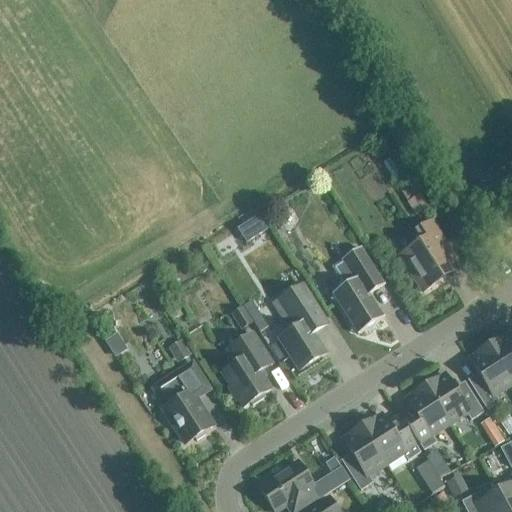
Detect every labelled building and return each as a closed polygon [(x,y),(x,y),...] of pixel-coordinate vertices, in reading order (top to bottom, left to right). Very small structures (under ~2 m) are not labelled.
[(409,149),(400,155),(410,169),(419,163),(409,149)] [(435,205),(448,198),(440,184),(427,191),(435,205)] [(257,217),(238,230),(246,244),(266,231),(257,217)] [(417,285),(423,294),(449,278),(452,281),(446,270),(456,264),(430,223),(414,234),(421,244),(399,257),(410,273),(408,275),(415,286),(417,285)] [(335,294),(332,296),(333,298),(331,301),(337,304),(351,326),(351,333),(355,333),(357,336),(364,332),(372,332),(377,324),(383,320),(368,297),(383,288),(360,250),(341,262),(343,263),(333,270),(341,283),(335,294)] [(294,329),(277,340),(299,374),(326,356),(309,329),(323,320),(302,286),(277,302),(294,329)] [(230,317),(240,332),(252,325),(249,321),(242,310),(230,317)] [(258,315),(249,321),(252,325),(258,334),(267,329),(258,315)] [(199,332),(188,340),(197,354),(208,346),(199,332)] [(238,402),(243,409),(250,405),(252,408),(265,400),(263,397),(270,392),(261,377),(261,373),(272,366),(252,336),(226,352),(235,366),(221,375),(230,389),(227,391),(235,404),(238,402)] [(511,342),(508,336),(488,349),(511,386),(511,342)] [(191,357),(181,342),(167,351),(177,366),(191,357)] [(481,381),(471,387),(486,412),(499,404),(495,397),(511,386),(488,349),(468,362),(481,381)] [(207,391),(191,367),(154,391),(166,409),(163,411),(166,416),(163,417),(171,429),(173,428),(185,446),(194,441),(196,443),(205,437),(203,435),(212,429),(194,400),(207,391)] [(445,377),(425,389),(449,427),(466,415),(471,423),(483,415),(467,390),(457,396),(445,377)] [(425,389),(405,402),(417,421),(407,428),(423,453),(436,445),(431,438),(449,427),(425,389)] [(381,417),(362,430),(385,467),(403,456),(407,463),(420,455),(404,430),(394,436),(381,417)] [(489,420),(480,425),(494,448),(503,443),(489,420)] [(385,467),(362,430),(342,442),(354,461),(344,468),(360,493),(372,485),(368,478),(385,467)] [(511,447),(510,444),(499,450),(503,456),(511,451),(511,447)] [(258,490),(272,511),(279,511),(288,507),(291,511),(300,511),(334,491),(326,480),(313,488),(298,464),(258,490)] [(480,468),(447,492),(456,503),(488,480),(480,468)] [(511,511),(511,476),(510,477),(511,480),(511,485),(496,494),(505,511),(511,511)] [(436,477),(424,484),(432,497),(444,489),(436,477)] [(461,504),(465,511),(505,511),(496,494),(478,504),(474,497),(461,504)] [(334,511),(328,500),(309,511),(334,511)]
